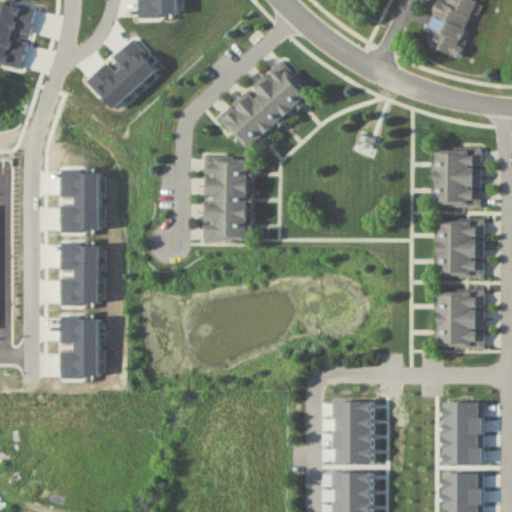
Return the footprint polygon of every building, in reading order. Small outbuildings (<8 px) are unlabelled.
[(442,0),(439,0),(424,44),(457,57),(477,0),(448,0),(448,2),(442,0)] [(252,151),(312,94),(280,61),(221,118),(252,151)] [(436,148),(437,206),(483,206),(482,147),(436,148)] [(205,240),(250,241),(251,157),(206,157),(205,240)] [(486,219),(440,219),(440,276),(485,277),(486,219)] [(439,347),(485,347),(485,290),(439,290),(439,347)]
